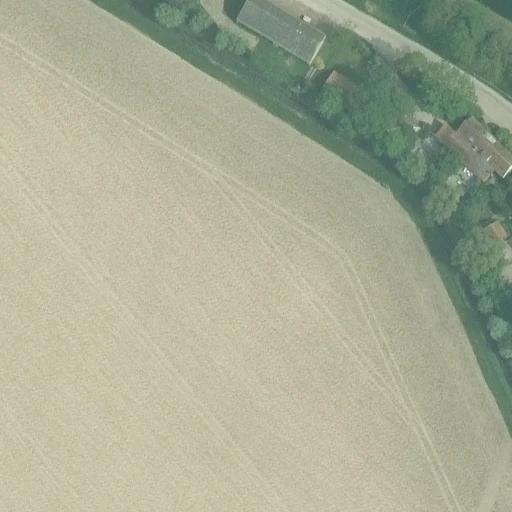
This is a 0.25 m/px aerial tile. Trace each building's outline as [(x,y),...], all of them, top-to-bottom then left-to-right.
[(309,69),(324,44),(251,0),(236,25),(309,69)] [(350,117),(364,93),(333,74),(321,93),(337,103),(334,107),(350,117)] [(404,111),(383,134),(406,154),(426,132),(404,111)] [(502,182),(511,171),(511,158),(473,121),(457,137),(446,127),(433,140),(481,186),(493,173),(502,182)] [(455,174),(441,159),(424,176),(438,191),(455,174)] [(483,233),(492,248),(495,253),(510,243),(498,224),(483,233)]
